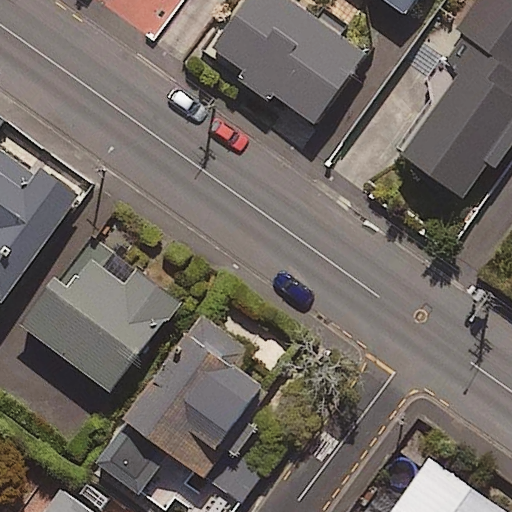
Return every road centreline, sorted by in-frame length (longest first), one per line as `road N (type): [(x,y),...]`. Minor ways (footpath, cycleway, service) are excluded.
road 1 (tertiary): [(426,328),(0,28)]
road 2 (residential): [(426,328),(290,511)]
